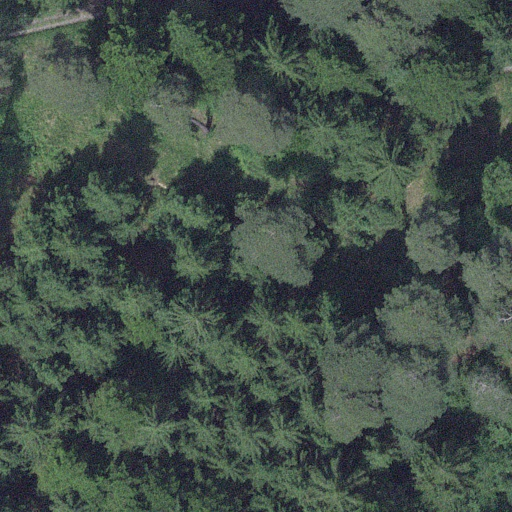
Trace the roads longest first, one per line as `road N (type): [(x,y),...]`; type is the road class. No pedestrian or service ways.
road 1 (track): [(226,0),(511,62)]
road 2 (track): [(0,22),(147,0)]
